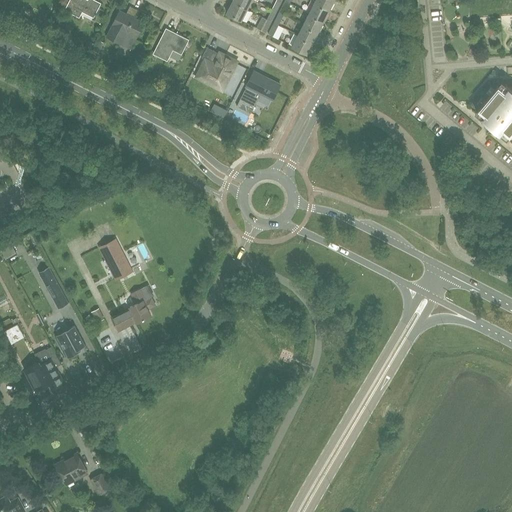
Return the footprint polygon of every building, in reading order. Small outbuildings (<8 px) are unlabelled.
[(81,0),(69,0),(65,10),(79,18),(82,12),(94,18),(101,3),(95,0),(87,0),(86,3),(81,0)] [(247,10),(251,0),(233,0),(232,2),(247,10)] [(282,0),(276,0),(272,9),(277,11),(282,0)] [(329,10),(333,0),(315,0),(314,2),(329,10)] [(285,1),(279,12),(284,14),(289,3),(285,1)] [(241,21),(247,10),(232,2),(226,13),(241,21)] [(323,21),(329,10),(314,2),(308,13),(323,21)] [(117,16),(107,36),(122,44),(131,49),(137,37),(145,23),(135,18),(139,10),(130,6),(126,13),(120,10),(117,16)] [(262,17),(271,22),(277,11),(272,9),(267,19),(262,17)] [(279,12),(274,23),(278,25),(284,14),(279,12)] [(318,32),(323,21),(308,13),(303,24),(318,32)] [(265,33),(271,22),(262,17),(257,28),(256,28),(265,33)] [(272,36),(278,25),(274,23),(268,34),(272,36)] [(312,43),(318,32),(303,24),(297,36),(312,43)] [(153,54),(167,61),(173,50),(182,55),(189,40),(166,28),(153,54)] [(306,54),(312,43),(297,36),(292,47),(306,54)] [(203,59),(195,76),(196,77),(222,90),(229,77),(231,77),(232,77),(233,76),(234,75),(234,73),(233,72),(232,71),(233,70),(237,62),(225,56),(223,59),(218,57),(219,54),(207,48),(207,47),(202,58),(203,59)] [(236,106),(251,114),(261,94),(272,100),(280,84),(254,71),(236,106)] [(507,139),(511,132),(511,89),(501,80),(497,85),(478,108),(474,112),(490,126),(507,139)] [(186,98),(189,91),(184,88),(180,95),(186,98)] [(115,239),(99,247),(115,279),(132,271),(115,239)] [(6,252),(13,247),(11,243),(1,249),(6,258),(9,256),(6,252)] [(17,273),(22,270),(19,264),(13,266),(17,273)] [(25,289),(35,285),(31,275),(21,279),(25,289)] [(55,278),(45,283),(52,297),(53,300),(64,294),(55,278)] [(118,330),(137,321),(137,322),(150,315),(148,310),(156,306),(151,297),(146,299),(141,289),(132,293),(137,303),(130,307),(111,317),(118,330)] [(33,304),(39,319),(51,314),(44,299),(33,304)] [(93,312),(99,324),(107,320),(101,308),(93,312)] [(21,331),(17,324),(4,330),(8,338),(21,331)] [(57,335),(55,336),(65,356),(67,354),(68,356),(77,352),(76,350),(78,348),(79,351),(80,350),(79,348),(85,345),(75,324),(69,327),(56,334),(57,335)] [(40,364),(39,364),(49,382),(49,383),(52,389),(64,383),(55,367),(61,364),(59,360),(54,351),(48,354),(50,358),(40,364)] [(27,373),(21,377),(28,390),(34,387),(35,390),(49,383),(49,382),(39,364),(40,364),(38,361),(24,368),(27,373)] [(77,453),(56,465),(66,484),(87,472),(77,453)] [(112,487),(104,472),(90,481),(98,496),(112,487)] [(0,511),(21,511),(24,510),(18,498),(10,502),(6,496),(0,499),(0,511)]
